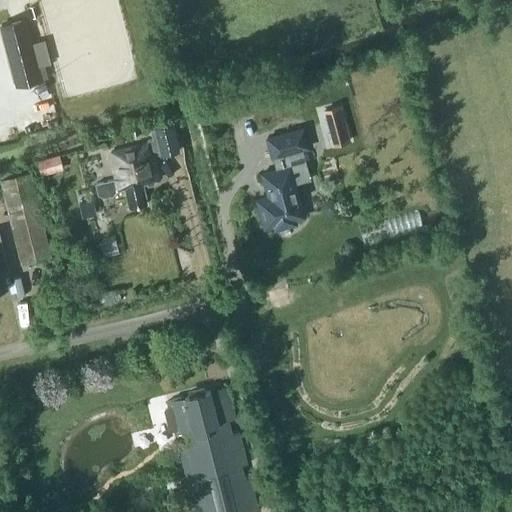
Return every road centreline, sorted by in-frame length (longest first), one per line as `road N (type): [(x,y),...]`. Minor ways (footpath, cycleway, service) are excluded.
road 1 (track): [(158,0),(237,295)]
road 2 (unclassified): [(0,351),(237,295)]
